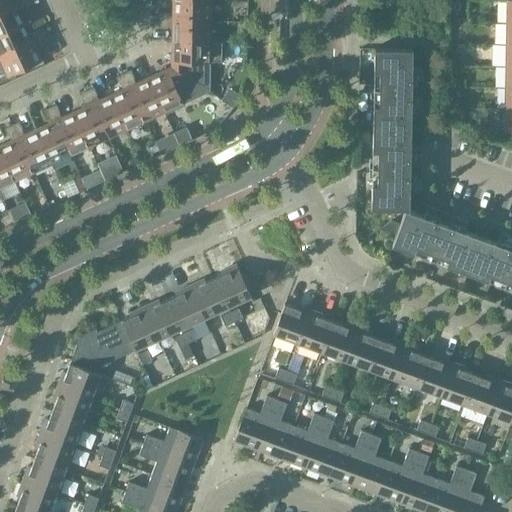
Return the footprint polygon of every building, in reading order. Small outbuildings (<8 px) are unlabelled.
[(0,0),(0,11),(25,0),(0,0)] [(25,0),(0,11),(0,34),(25,23),(20,11),(33,6),(30,0),(25,0)] [(159,13),(159,21),(211,22),(211,1),(173,0),(173,13),(159,13)] [(173,29),(172,41),(211,42),(211,22),(159,21),(158,28),(173,29)] [(0,34),(0,56),(46,35),(43,28),(30,34),(25,23),(0,34)] [(46,35),(0,56),(0,59),(8,77),(42,61),(37,48),(50,43),(46,35)] [(172,41),(172,67),(186,77),(208,89),(208,63),(210,63),(210,62),(220,63),(220,43),(211,43),(211,42),(172,41)] [(413,49),(375,49),(374,72),(380,72),(380,79),(371,79),(370,99),(379,99),(379,106),(374,106),(373,129),(411,129),(411,112),(422,112),(423,68),(412,67),(413,49)] [(186,77),(172,67),(148,78),(164,113),(183,104),(183,103),(208,91),(208,89),(186,77)] [(131,71),(124,74),(145,122),(164,113),(148,78),(137,84),(131,71)] [(145,122),(124,74),(116,77),(122,90),(111,95),(127,130),(145,122)] [(449,87),(463,87),(463,79),(450,79),(449,87)] [(86,91),(108,139),(127,130),(111,95),(100,101),(94,88),(86,91)] [(85,107),(74,112),(90,147),(108,139),(86,91),(79,94),(85,107)] [(224,102),(233,108),(240,97),(230,91),(224,102)] [(449,109),(462,109),(462,101),(449,100),(449,109)] [(49,108),(71,156),(90,147),(74,112),(62,118),(56,105),(49,108)] [(48,124),(36,130),(52,164),(71,156),(49,108),(42,112),(48,124)] [(19,122),(12,125),(34,173),(52,164),(36,130),(25,135),(19,122)] [(11,141),(0,146),(0,147),(15,181),(34,173),(12,125),(5,129),(11,141)] [(411,129),(373,129),(373,151),(378,151),(378,158),(369,158),(369,178),(378,178),(378,185),(372,185),(372,209),(406,209),(410,210),(410,191),(421,192),(422,147),(411,147),(411,129)] [(185,131),(175,135),(180,146),(190,141),(185,131)] [(0,188),(15,181),(0,147),(0,188)] [(406,209),(392,245),(414,253),(416,248),(423,251),(420,259),(439,266),(442,258),(448,260),(446,265),(467,273),(481,237),(465,231),(468,221),(426,206),(423,216),(406,209)] [(497,243),(481,237),(467,273),(489,281),(491,276),(497,278),(494,286),(511,292),(511,237),(501,233),(497,243)] [(222,275),(214,279),(227,308),(251,297),(236,265),(221,272),(222,275)] [(190,286),(205,318),(227,308),(214,279),(206,282),(204,279),(190,286)] [(177,296),(168,300),(182,329),(205,318),(190,286),(175,293),(177,296)] [(159,300),(144,307),(159,339),(182,329),(168,300),(160,303),(159,300)] [(273,334),(298,343),(310,310),(295,304),(294,307),(284,304),(273,334)] [(123,321),(136,349),(159,339),(144,307),(129,314),(131,317),(123,321)] [(230,312),(234,323),(243,318),(238,308),(230,312)] [(298,343),(322,352),(332,322),(324,319),(325,315),(310,310),(298,343)] [(234,323),(230,312),(221,316),(225,327),(234,323)] [(77,344),(69,366),(97,373),(99,367),(136,349),(123,321),(92,335),(90,332),(75,339),(77,344)] [(341,325),(332,322),(322,352),(345,361),(357,327),(342,322),(341,325)] [(345,361),(369,369),(380,339),(371,336),(373,333),(357,327),(345,361)] [(193,329),(184,333),(188,344),(197,340),(193,329)] [(188,344),(184,333),(175,338),(180,348),(188,344)] [(369,369),(392,378),(405,345),(389,339),(388,342),(380,339),(369,369)] [(392,378),(416,387),(427,357),(419,354),(420,350),(405,345),(392,378)] [(152,361),(147,350),(138,355),(143,365),(152,361)] [(416,387),(440,396),(452,362),(437,357),(436,360),(427,357),(416,387)] [(468,368),(452,362),(440,396),(464,404),(475,374),(466,371),(468,368)] [(97,373),(69,366),(67,372),(63,371),(58,386),(91,399),(100,374),(97,373)] [(275,378),(284,382),(288,371),(279,368),(275,378)] [(288,371),(284,382),(293,385),(297,375),(288,371)] [(464,404),(487,413),(500,380),(484,374),(483,377),(475,374),(464,404)] [(511,384),(500,380),(487,413),(511,422),(511,421),(511,384)] [(322,396),(331,399),(335,389),(326,385),(322,396)] [(82,422),(91,399),(58,386),(52,402),(55,403),(52,411),(82,422)] [(282,387),(278,398),(289,402),(293,391),(282,387)] [(335,389),(331,399),(340,403),(344,392),(335,389)] [(234,441),(258,450),(277,400),(267,396),(260,413),(246,408),(234,441)] [(123,400),(120,409),(130,413),(134,404),(123,400)] [(258,450),(282,459),(294,426),(280,421),(287,403),(277,400),(258,450)] [(369,413),(378,417),(382,406),(373,403),(369,413)] [(382,406),(378,417),(388,420),(391,409),(382,406)] [(120,409),(116,418),(127,422),(130,413),(120,409)] [(46,418),(40,434),(73,446),(82,422),(52,411),(49,420),(46,418)] [(282,459),(305,468),(324,417),(314,413),(307,431),(294,426),(282,459)] [(305,468),(329,477),(341,443),(328,438),(334,421),(324,417),(305,468)] [(419,431),(427,434),(431,424),(423,421),(419,431)] [(431,424),(427,434),(435,437),(439,427),(431,424)] [(143,445),(194,464),(203,439),(169,427),(164,441),(146,435),(143,445)] [(329,477),(353,485),(371,435),(361,431),(355,448),(341,443),(329,477)] [(35,458),(65,470),(73,446),(40,434),(35,449),(38,450),(35,458)] [(353,485),(376,494),(389,461),(375,456),(381,438),(371,435),(353,485)] [(464,448),(473,452),(477,441),(468,438),(464,448)] [(424,439),(421,449),(428,452),(432,442),(424,439)] [(477,441),(473,452),(482,455),(486,444),(477,441)] [(152,475),(185,487),(194,464),(143,445),(139,455),(157,462),(152,475)] [(102,456),(113,460),(116,451),(106,447),(102,456)] [(376,494),(400,503),(419,452),(409,449),(402,466),(389,461),(376,494)] [(400,503),(424,511),(436,479),(423,474),(429,456),(419,452),(400,503)] [(113,460),(102,456),(99,466),(109,470),(113,460)] [(28,466),(23,481),(56,493),(65,470),(35,458),(32,467),(28,466)] [(424,511),(450,511),(466,470),(456,466),(450,484),(436,479),(424,511)] [(466,470),(450,511),(478,511),(484,496),(470,491),(476,473),(466,470)] [(125,492),(176,511),(185,487),(152,475),(147,489),(129,482),(125,492)] [(20,497),(17,506),(33,511),(48,511),(56,493),(23,481),(17,496),(20,497)] [(139,509),(137,511),(175,511),(176,511),(125,492),(121,502),(139,509)] [(85,504),(95,508),(99,498),(88,495),(85,504)]
